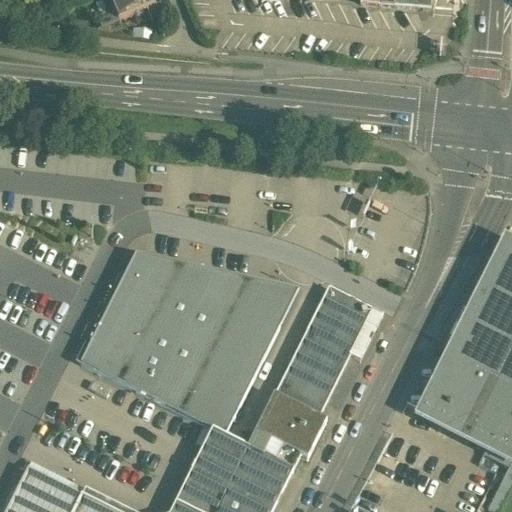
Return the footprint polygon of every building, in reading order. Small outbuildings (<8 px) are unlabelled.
[(151,0),(99,0),(101,3),(96,7),(102,19),(98,21),(102,31),(146,11),(154,7),(151,0)] [(428,0),(349,0),(360,1),(360,7),(428,12),(428,0)] [(154,7),(146,11),(152,23),(169,14),(164,3),(154,7)] [(459,342),(423,414),(511,457),(511,236),(473,315),(459,342)] [(297,295),(135,258),(80,368),(212,434),(225,440),(297,295)] [(328,293),(274,401),(319,423),(373,315),(328,293)] [(473,315),(462,310),(449,337),(459,342),(473,315)] [(274,401),(274,400),(248,452),(248,453),(292,475),(300,460),(307,463),(318,442),(311,438),(319,423),(274,401)] [(225,440),(212,434),(176,507),(186,511),(274,511),(292,475),(248,453),(248,452),(225,440)] [(76,511),(82,501),(45,483),(44,484),(20,492),(18,491),(7,511),(76,511)] [(103,511),(82,501),(76,511),(186,511),(176,507),(173,511),(103,511)]
